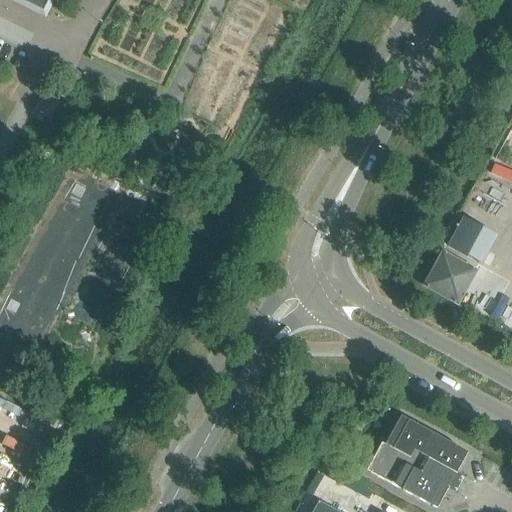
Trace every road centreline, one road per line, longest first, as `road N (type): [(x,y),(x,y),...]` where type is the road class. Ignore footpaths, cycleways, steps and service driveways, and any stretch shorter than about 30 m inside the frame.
road 1 (tertiary): [(326,282),(325,229),(452,0)]
road 2 (tertiary): [(161,511),(286,305),(326,282)]
road 3 (unclassified): [(511,402),(349,310),(326,282)]
